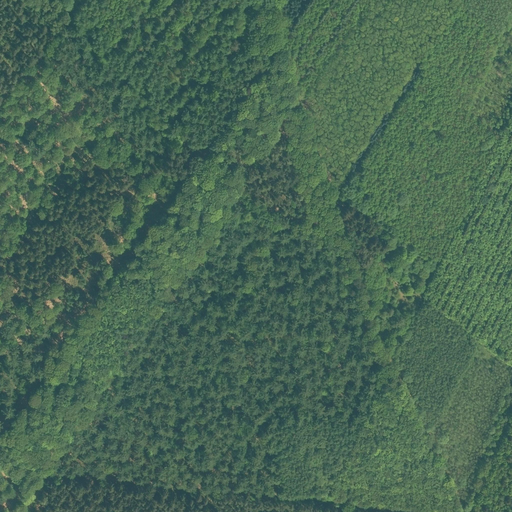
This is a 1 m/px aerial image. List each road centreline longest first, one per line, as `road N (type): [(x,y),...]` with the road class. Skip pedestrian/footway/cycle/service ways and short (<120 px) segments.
road 1 (track): [(38,511),(46,468),(151,173),(351,236),(390,357),(467,511)]
road 2 (track): [(0,446),(46,468),(447,511)]
